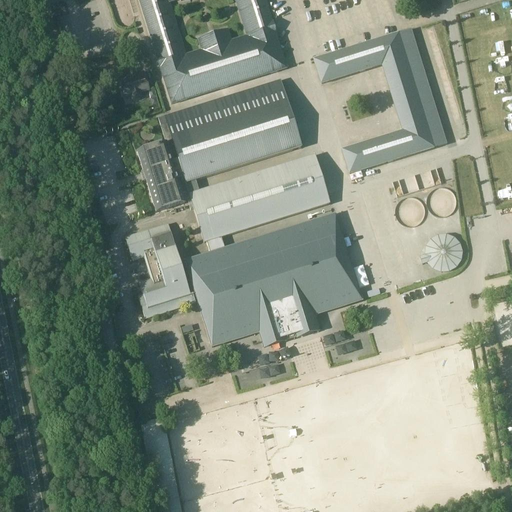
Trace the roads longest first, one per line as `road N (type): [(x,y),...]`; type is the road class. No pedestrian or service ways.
road 1 (track): [(41,0),(145,511)]
road 2 (primary): [(37,511),(0,325)]
